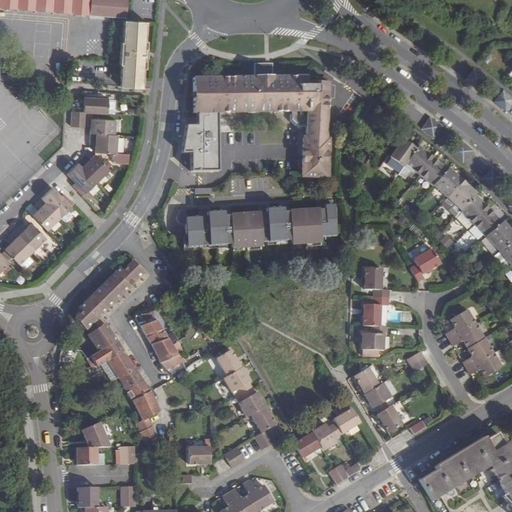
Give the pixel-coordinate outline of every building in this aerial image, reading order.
[(0,0),(0,7),(18,9),(37,11),(55,12),(72,14),(92,16),(113,18),(117,18),(128,19),(129,0),(0,0)] [(119,86),(143,88),(144,69),(146,69),(147,61),(144,61),(145,50),(147,50),(148,42),(146,42),(147,22),(124,21),(122,41),(120,41),(119,65),(121,65),(119,86)] [(80,36),(62,35),(61,53),(78,55),(80,36)] [(304,70),(299,66),(281,66),(276,71),(276,75),(273,75),(273,64),(255,64),(256,76),(249,76),(194,76),(194,112),(199,112),(201,112),(222,111),(275,111),(292,111),(306,110),(305,127),(305,136),(301,136),(300,176),(329,177),(330,136),(328,136),(328,114),(328,109),(329,82),(328,82),(328,77),(318,77),(318,82),(308,82),(308,78),(308,75),(304,75),(304,70)] [(473,69),(465,80),(477,89),(485,78),(473,69)] [(511,101),(503,93),(494,102),(505,112),(511,104),(511,101)] [(83,98),(83,112),(86,112),(104,113),(105,99),(83,98)] [(306,110),(292,111),(292,114),(289,114),(290,121),(296,129),(300,129),(300,127),(305,127),(306,110)] [(222,172),(222,127),(222,111),(201,112),(202,127),(186,127),(181,153),(190,153),(190,172),(222,172)] [(79,112),(78,127),(85,127),(86,112),(83,112),(79,112)] [(437,133),(442,127),(430,118),(426,124),(421,130),(433,139),(437,133)] [(90,128),(90,134),(111,135),(112,120),(91,119),(90,128)] [(111,135),(90,134),(89,145),(95,145),(95,153),(112,154),(112,158),(118,164),(127,164),(127,155),(116,154),(117,135),(111,135)] [(403,167),(404,165),(415,149),(403,140),(390,158),(391,159),(403,167)] [(463,163),(467,157),(472,152),(461,142),(456,148),(452,153),(463,163)] [(432,158),(418,146),(415,149),(404,165),(418,176),(432,158)] [(86,156),(77,164),(96,183),(109,170),(95,155),(90,160),(86,156)] [(418,176),(432,187),(433,186),(447,170),(432,158),(418,176)] [(387,165),(398,173),(403,167),(391,159),(387,165)] [(83,196),(85,193),(88,191),(96,183),(77,164),(67,174),(75,183),(79,187),(76,189),(83,196)] [(433,186),(446,199),(462,181),(448,168),(447,170),(433,186)] [(497,184),(502,179),(491,169),(486,174),(481,179),(492,189),(497,184)] [(462,181),(446,199),(460,212),(475,195),(476,194),(462,181)] [(71,207),(52,188),(41,198),(60,218),(71,207)] [(85,193),(83,196),(87,201),(92,196),(88,191),(85,193)] [(460,212),(472,225),(488,209),(475,195),(460,212)] [(32,204),(26,209),(47,231),(60,218),(41,198),(33,206),(32,204)] [(188,219),(187,211),(182,212),(179,216),(179,217),(179,219),(179,220),(180,221),(180,222),(181,223),(181,224),(182,224),(184,225),(185,225),(188,225),(190,249),(233,245),(233,249),(263,247),(263,244),(292,242),(292,245),(321,243),(321,238),(337,237),(335,206),(328,207),(328,202),(318,203),(319,211),(291,212),(291,205),(281,205),(281,210),(269,210),(269,206),(260,206),(261,214),(232,216),(232,208),(222,209),(222,213),(211,214),(210,210),(201,210),(202,218),(188,219)] [(488,209),(472,225),(484,237),(485,237),(501,223),(488,209)] [(501,223),(485,237),(497,251),(511,238),(511,232),(503,221),(501,223)] [(22,224),(13,232),(32,252),(33,251),(46,238),(31,223),(28,226),(26,229),(22,224)] [(32,252),(13,232),(5,240),(9,245),(7,247),(4,250),(5,251),(2,254),(8,260),(11,257),(19,265),(19,264),(28,256),(32,252)] [(446,234),(440,240),(447,248),(454,242),(446,234)] [(511,238),(497,251),(509,266),(511,263),(511,238)] [(415,264),(408,268),(416,282),(423,277),(421,274),(439,263),(431,249),(412,260),(415,264)] [(497,251),(494,254),(506,268),(509,266),(497,251)] [(0,275),(0,276),(11,266),(0,254),(0,275)] [(33,261),(28,256),(19,264),(25,270),(33,261)] [(120,267),(98,288),(78,309),(81,312),(74,318),(85,330),(87,328),(99,316),(144,272),(133,261),(124,270),(120,267)] [(374,290),(373,298),(388,299),(389,291),(380,290),(380,269),(364,268),(363,290),(374,290)] [(388,299),(373,298),(373,305),(363,304),(362,326),(370,327),(379,327),(379,305),(388,305),(388,299)] [(155,309),(137,319),(140,326),(159,317),(155,309)] [(445,333),(449,340),(474,324),(465,310),(449,320),(454,328),(445,333)] [(90,332),(104,324),(99,316),(87,328),(90,332)] [(143,325),(140,326),(151,345),(168,337),(158,318),(143,325)] [(107,329),(104,324),(90,332),(87,335),(98,351),(117,341),(107,329)] [(474,324),(449,340),(453,346),(462,341),(466,349),(483,339),(474,324)] [(379,327),(370,327),(370,334),(361,334),(360,350),(361,350),(361,356),(376,357),(377,350),(382,351),(383,335),(386,335),(386,327),(379,327)] [(168,337),(151,345),(160,363),(176,354),(175,351),(170,342),(168,337)] [(175,339),(170,342),(175,351),(180,348),(175,339)] [(483,339),(466,349),(471,356),(462,362),(466,368),(492,353),(483,339)] [(124,352),(117,341),(98,351),(90,356),(98,369),(108,362),(124,352)] [(57,373),(72,371),(75,350),(63,347),(59,353),(57,373)] [(226,377),(240,368),(229,351),(215,359),(226,377)] [(120,381),(136,370),(124,352),(108,362),(120,381)] [(423,359),(419,353),(407,361),(411,366),(423,359)] [(492,353),(466,368),(470,375),(479,369),(484,377),(501,367),(492,353)] [(160,363),(166,369),(181,361),(176,354),(160,363)] [(181,361),(185,370),(191,365),(184,359),(176,354),(181,361)] [(184,359),(191,365),(195,363),(189,355),(184,359)] [(87,361),(86,359),(84,360),(90,370),(98,369),(91,358),(87,361)] [(415,373),(427,366),(423,359),(411,366),(415,373)] [(114,383),(120,381),(108,362),(103,366),(114,383)] [(374,367),(369,370),(374,379),(379,376),(374,367)] [(226,377),(222,379),(231,393),(236,389),(240,395),(250,389),(247,383),(249,382),(241,368),(240,368),(226,377)] [(368,368),(359,374),(354,377),(364,395),(378,386),(374,379),(369,370),(368,368)] [(120,381),(126,389),(143,380),(136,370),(120,381)] [(148,389),(143,380),(126,389),(151,426),(145,430),(151,440),(164,431),(151,411),(159,406),(151,394),(154,392),(151,387),(148,389)] [(378,386),(364,395),(372,409),(374,407),(378,414),(390,408),(385,401),(391,397),(383,383),(378,386)] [(234,399),(240,395),(236,389),(231,393),(234,399)] [(253,394),(250,389),(240,395),(243,401),(237,404),(246,418),(249,415),(263,407),(264,406),(256,393),(253,394)] [(243,401),(240,395),(234,399),(237,404),(243,401)] [(274,425),(263,407),(249,415),(261,434),(266,430),(271,438),(279,432),(274,425)] [(378,414),(377,415),(388,433),(402,424),(391,407),(390,408),(378,414)] [(341,434),(359,423),(350,409),(333,420),(335,423),(341,434)] [(421,421),(408,429),(410,431),(413,436),(425,428),(421,421)] [(81,430),(88,448),(96,448),(111,448),(100,422),(81,430)] [(334,438),(341,434),(335,423),(327,428),(324,424),(310,433),(311,433),(319,447),(322,451),(336,442),(334,438)] [(267,447),(274,442),(271,438),(266,430),(261,434),(260,434),(267,447)] [(311,433),(293,444),(302,458),(319,447),(311,433)] [(253,438),(254,439),(261,450),(267,447),(260,434),(253,438)] [(482,436),(432,467),(433,470),(413,482),(427,505),(485,470),(511,511),(511,450),(507,443),(503,445),(497,434),(485,441),(482,436)] [(210,464),(209,447),(189,448),(189,464),(210,464)] [(88,448),(76,448),(76,466),(97,465),(97,453),(96,448),(88,448)] [(229,452),(237,465),(244,461),(237,450),(236,448),(229,452)] [(223,456),(224,458),(231,469),(237,465),(229,452),(223,456)] [(361,470),(357,464),(357,463),(344,471),(348,478),(361,470)] [(342,481),(348,478),(344,471),(340,465),(334,469),(342,481)] [(342,481),(334,469),(333,469),(328,473),(336,485),(342,481)] [(249,495),(258,511),(273,502),(263,486),(255,491),(249,482),(243,485),(249,495)] [(97,488),(77,488),(77,508),(84,508),(97,508),(97,488)] [(228,494),(239,511),(256,511),(258,511),(249,495),(241,500),(235,490),(228,494)] [(239,511),(228,494),(222,498),(228,508),(221,511),(239,511)]
